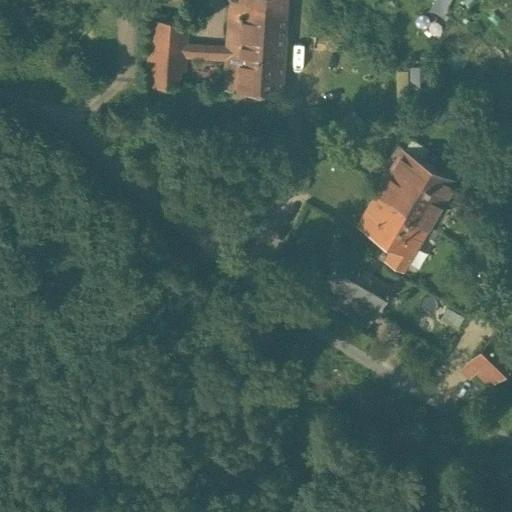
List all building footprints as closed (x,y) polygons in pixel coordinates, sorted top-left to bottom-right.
[(195,0),(194,2),(195,4),(195,6),(196,7),(197,8),(199,8),(201,9),(203,8),(205,7),(205,6),(206,5),(206,4),(207,2),(206,1),(205,0),(195,0)] [(284,0),(228,0),(223,88),(279,91),(284,0)] [(202,13),(200,12),(197,13),(196,13),(195,15),(194,16),(194,19),(195,21),(195,22),(197,23),(198,24),(200,24),(202,24),(204,23),(205,21),(206,19),(206,17),(205,16),(205,15),(203,13),(202,13)] [(186,19),(150,17),(146,83),(182,86),(186,19)] [(454,178),(402,147),(376,191),(429,222),(454,178)] [(429,222),(376,191),(357,223),(392,245),(384,259),(401,268),(429,222)] [(390,286),(338,256),(320,286),(372,317),(390,286)] [(511,352),(493,334),(466,363),(474,371),(489,385),(499,374),(511,360),(511,352)]
